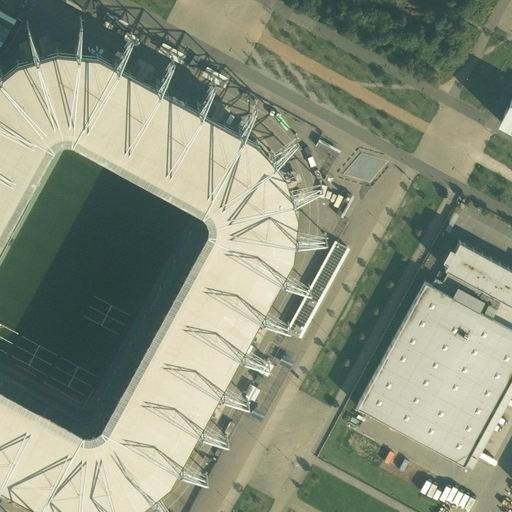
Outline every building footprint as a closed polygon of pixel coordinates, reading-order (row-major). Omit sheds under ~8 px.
[(98,3),(92,0),(67,0),(92,13),(95,8),(98,3)] [(128,25),(106,14),(104,18),(125,29),(128,25)] [(0,480),(35,499),(28,511),(32,511),(39,501),(56,510),(73,511),(72,511),(78,511),(103,511),(113,510),(113,511),(118,511),(117,508),(137,502),(151,491),(170,511),(172,511),(155,488),(169,477),(177,461),(207,474),(208,473),(181,456),(198,423),(228,437),(229,435),(201,418),(219,385),(249,399),(249,397),(222,379),(239,347),(269,360),(269,359),(243,342),(260,310),(290,324),(290,321),(263,305),(280,273),(311,286),(312,284),(283,267),(292,250),(294,233),(326,235),(327,233),(294,228),(296,209),(291,192),(322,181),(322,180),(289,187),(285,170),(274,155),(297,134),(296,132),(270,150),(258,138),(246,129),(259,101),(258,100),(242,127),(204,107),(217,77),(216,77),(199,104),(162,83),(175,55),(174,54),(157,81),(120,61),(133,31),(131,31),(115,58),(98,49),(79,47),(81,16),(79,15),(75,47),(55,44),(37,49),(27,19),(25,19),(32,51),(15,56),(0,67),(0,480)] [(192,60),(188,66),(193,69),(196,64),(197,63),(200,57),(195,54),(192,60)] [(511,98),(499,122),(511,129),(511,98)] [(340,150),(319,139),(315,146),(336,157),(340,150)] [(347,192),(335,213),(342,217),(354,196),(347,192)] [(511,268),(459,239),(454,248),(449,246),(442,259),(447,262),(444,267),(448,269),(442,281),(435,277),(431,284),(511,328),(511,268)] [(511,328),(431,284),(424,280),(356,405),(464,464),(511,374),(511,328)] [(263,378),(258,375),(255,380),(260,383),(263,378)] [(340,447),(422,489),(432,469),(350,428),(340,447)]
